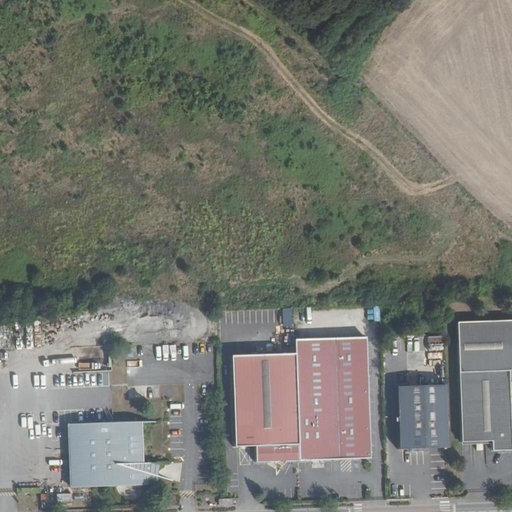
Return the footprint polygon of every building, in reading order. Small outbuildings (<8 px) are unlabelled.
[(283,326),(292,326),(292,309),(282,309),(283,326)] [(491,451),(510,451),(508,371),(511,370),(511,319),(457,321),(460,441),(491,441),(491,451)] [(293,339),(294,354),(233,356),(235,447),(255,447),(255,462),(267,462),(274,462),(280,466),(282,462),(298,460),(368,458),(364,337),(293,339)] [(447,449),(445,361),(394,362),(396,450),(447,449)] [(144,464),(142,424),(67,426),(69,488),(159,485),(158,464),(144,464)] [(274,462),(267,462),(278,471),(280,466),(274,462)]
